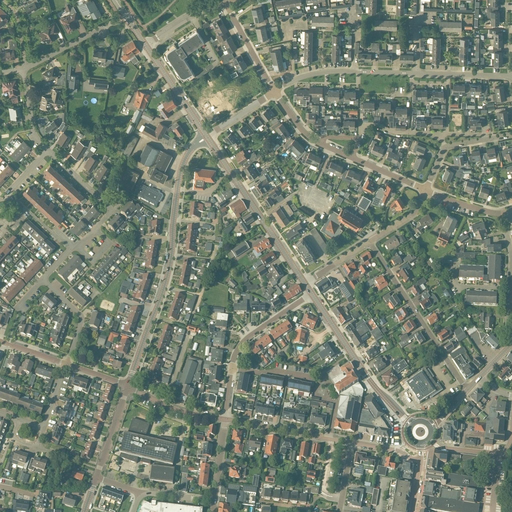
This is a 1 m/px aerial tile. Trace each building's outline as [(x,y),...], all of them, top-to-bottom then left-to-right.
[(28,0),(27,1),(29,5),(25,7),(28,14),(37,9),(35,6),(39,4),(36,0),(28,0)] [(497,5),(499,5),(498,0),(487,0),(487,5),(487,8),(490,8),(497,8),(497,5)] [(94,18),(101,15),(93,1),(89,3),(88,1),(79,6),(84,15),(90,11),(94,18)] [(252,6),(253,9),(252,9),(253,16),(262,14),(261,7),(262,7),(262,4),(261,4),(255,5),(252,6)] [(497,11),(497,8),(490,8),(490,12),(491,12),(491,18),(499,18),(499,11),(497,11)] [(73,23),(79,19),(76,13),(64,19),(63,18),(61,19),(61,21),(62,23),(63,22),(68,32),(76,28),(73,23)] [(255,22),(256,22),(257,25),(266,23),(265,19),(263,20),(262,14),(253,16),(255,22)] [(216,29),(224,24),(221,18),(213,22),(216,28),(216,29)] [(497,24),(499,24),(499,18),(491,18),(491,24),(490,24),(490,28),(497,28),(497,24)] [(267,26),(266,23),(257,25),(257,28),(256,28),(257,34),(266,32),(265,26),(267,26)] [(225,31),(227,30),(224,24),(216,29),(216,28),(213,30),(215,32),(217,31),(219,34),(216,36),(218,39),(227,35),(225,31)] [(54,40),(52,35),(58,32),(54,25),(48,28),(48,29),(39,34),(43,40),(45,39),(48,43),(54,40)] [(494,39),(502,39),(502,33),(500,33),(500,29),(493,30),(493,33),(494,33),(494,39)] [(164,52),(166,55),(167,59),(169,62),(171,64),(175,69),(176,73),(178,76),(181,78),(183,81),(188,78),(189,80),(195,74),(183,56),(204,42),(197,30),(175,45),(174,43),(167,47),(168,49),(164,52)] [(266,32),(257,34),(259,41),(260,40),(261,44),(270,41),(269,38),(268,39),(266,32)] [(227,35),(218,39),(220,42),(223,41),(224,44),(222,45),(223,48),(234,42),(230,36),(228,37),(227,35)] [(8,41),(10,50),(17,49),(15,39),(8,41)] [(500,46),(502,46),(502,39),(494,39),(494,46),(490,46),(488,47),(488,49),(500,49),(500,46)] [(127,54),(137,47),(133,41),(123,48),(126,54),(127,54)] [(229,53),(237,48),(234,42),(223,48),(225,51),(227,49),(229,53)] [(271,48),(272,51),(270,51),(272,58),(281,55),(280,49),(281,49),(281,46),(271,48)] [(125,62),(140,51),(137,47),(127,54),(126,54),(122,57),(125,62)] [(114,60),(106,59),(107,51),(94,49),(93,59),(101,60),(101,61),(105,62),(105,66),(113,66),(114,60)] [(489,53),(494,53),(494,59),(503,59),(502,52),(500,52),(500,49),(488,49),(489,53)] [(2,61),(14,59),(13,50),(1,52),(2,61)] [(234,62),(232,63),(233,66),(236,65),(244,60),(241,54),(233,59),(234,62)] [(281,55),(272,58),(273,64),(283,62),(281,55)] [(244,60),(236,65),(239,71),(247,66),(244,60)] [(283,62),(273,64),(275,70),(277,70),(277,73),(286,71),(286,68),(284,68),(283,62)] [(124,76),(125,68),(114,66),(112,74),(124,76)] [(53,68),(43,74),(47,82),(57,76),(53,68)] [(71,75),(71,72),(67,72),(67,79),(70,79),(69,87),(78,88),(79,76),(71,75)] [(62,74),(62,75),(59,78),(57,78),(57,85),(65,85),(65,74),(62,74)] [(258,87),(249,74),(242,79),(246,86),(248,85),(249,88),(248,89),(250,92),(258,87)] [(9,97),(17,96),(16,90),(17,89),(15,81),(2,83),(4,92),(8,91),(9,97)] [(459,93),(459,85),(454,85),(454,89),(451,89),(451,95),(455,96),(455,97),(459,97),(459,93)] [(463,96),(467,96),(467,89),(465,89),(465,85),(459,85),(459,93),(463,93),(463,96)] [(475,97),(475,94),(476,85),(470,85),(470,90),(467,89),(467,96),(467,97),(475,97)] [(481,90),(481,85),(476,85),(475,94),(479,94),(479,97),(483,97),(484,95),(484,90),(483,90),(481,90)] [(203,90),(201,87),(197,89),(198,90),(193,93),(210,119),(237,101),(237,100),(237,101),(230,91),(226,94),(228,96),(224,98),(225,98),(217,103),(216,104),(217,104),(212,107),(211,105),(210,104),(206,107),(204,105),(205,104),(203,101),(202,102),(200,99),(203,97),(200,93),(203,91),(203,90)] [(53,90),(51,99),(42,97),(40,108),(50,110),(51,104),(61,106),(62,101),(58,100),(60,91),(53,90)] [(297,90),(297,94),(294,94),(294,102),(297,102),(297,99),(300,99),(300,105),(303,105),(303,106),(304,90),(297,90)] [(418,101),(418,99),(421,99),(422,91),(416,90),(416,95),(413,95),(413,101),(418,101)] [(148,101),(150,95),(138,91),(136,97),(136,98),(134,105),(145,108),(147,101),(148,101)] [(329,102),(329,99),(333,99),(334,91),(328,91),(328,95),(325,95),(325,102),(329,102)] [(337,102),(341,102),(342,96),(339,96),(339,91),(334,91),(333,99),(337,99),(337,102)] [(346,100),(350,100),(350,91),(344,91),(344,96),(342,96),(341,102),(346,102),(346,100)] [(355,96),(355,91),(350,91),(350,100),(353,100),(353,102),(358,103),(358,96),(355,96)] [(425,102),(430,102),(430,91),(427,91),(422,91),(421,99),(425,99),(425,102)] [(434,100),(438,100),(438,91),(430,91),(430,102),(434,102),(434,100)] [(438,100),(442,100),(442,102),(446,102),(446,96),(443,96),(443,91),(438,91),(438,100)] [(503,99),(505,99),(504,92),(496,94),(497,100),(495,100),(495,104),(503,103),(503,99)] [(169,111),(177,106),(171,98),(163,104),(165,106),(156,112),(159,115),(160,114),(161,117),(163,115),(165,118),(171,115),(169,111)] [(365,111),(368,111),(369,102),(363,102),(363,107),(360,106),(360,113),(364,113),(365,111)] [(369,102),(368,111),(372,111),(372,113),(372,116),(376,116),(377,107),(374,107),(374,102),(369,102)] [(379,107),(377,107),(376,116),(381,116),(381,113),(381,111),(385,111),(385,103),(379,102),(379,107)] [(385,103),(385,111),(385,116),(388,116),(388,122),(393,122),(393,112),(393,108),(390,108),(391,103),(385,103)] [(22,121),(21,118),(19,107),(13,108),(8,108),(10,117),(14,116),(14,119),(15,122),(22,121)] [(397,117),(401,117),(401,108),(396,108),(395,113),(393,112),(393,122),(397,122),(397,119),(397,117)] [(406,113),(407,108),(401,108),(401,117),(401,121),(405,121),(405,119),(409,119),(409,113),(406,113)] [(500,118),(508,117),(507,111),(504,111),(504,108),(496,109),(496,112),(499,112),(500,118)] [(138,120),(142,112),(137,110),(133,118),(138,120)] [(266,121),(274,114),(270,110),(268,112),(266,110),(261,114),(266,121)] [(154,116),(145,111),(142,116),(151,121),(154,116)] [(322,118),(322,119),(318,119),(319,113),(315,112),(315,123),(315,128),(321,128),(321,123),(324,123),(325,118),(322,118)] [(426,122),(429,122),(429,116),(429,112),(425,112),(425,118),(421,118),(421,127),(426,127),(426,122)] [(341,124),(341,118),(341,114),(337,114),(336,117),(333,116),(333,120),(332,128),(338,129),(338,124),(341,124)] [(325,115),(325,118),(324,123),(327,124),(327,128),(332,128),(333,120),(330,120),(330,116),(325,115)] [(415,126),(421,127),(421,118),(417,118),(417,115),(412,115),(412,122),(415,122),(415,126)] [(433,116),(429,116),(429,122),(432,122),(431,127),(437,127),(437,118),(433,118),(433,116)] [(441,116),(441,119),(437,118),(437,127),(443,127),(443,123),(445,123),(445,116),(441,116)] [(349,117),(349,120),(349,129),(354,129),(355,124),(357,124),(357,118),(353,118),(353,117),(349,117)] [(471,128),(476,128),(476,119),(472,119),(473,117),(468,117),(468,123),(471,123),(471,128)] [(480,120),(476,119),(476,128),(482,128),(482,124),(484,124),(485,117),(480,117),(480,120)] [(505,124),(509,124),(508,117),(500,118),(501,125),(498,125),(499,128),(506,127),(505,124)] [(254,129),(257,126),(259,129),(264,125),(262,122),(258,118),(256,120),(254,118),(249,122),(254,129)] [(345,118),(341,118),(341,124),(343,124),(343,128),(349,129),(349,120),(345,120),(345,118)] [(53,121),(45,128),(49,133),(52,130),(53,131),(58,127),(53,121)] [(169,140),(171,137),(164,133),(168,127),(160,122),(155,131),(145,125),(142,131),(158,140),(160,135),(162,136),(169,140)] [(169,132),(174,129),(179,135),(184,132),(179,125),(177,122),(170,127),(167,130),(169,132)] [(276,128),(279,133),(286,129),(282,123),(280,125),(278,122),(271,127),(274,130),(276,128)] [(130,124),(126,131),(131,133),(134,126),(130,124)] [(247,136),(252,132),(247,125),(244,127),(243,125),(237,130),(242,136),(245,134),(247,136)] [(288,135),(290,134),(286,129),(279,133),(283,138),(280,141),(282,144),(284,142),(290,138),(288,135)] [(381,136),(382,133),(374,129),(367,144),(370,145),(371,143),(370,143),(375,133),(381,136)] [(64,146),(70,137),(63,133),(57,141),(64,146)] [(234,142),(236,145),(241,142),(239,138),(235,133),(232,135),(231,133),(225,138),(223,139),(226,142),(228,141),(231,144),(234,142)] [(291,152),(294,149),(299,144),(294,139),(293,141),(290,139),(284,145),(291,152)] [(15,142),(26,152),(30,148),(24,141),(22,144),(18,140),(15,142)] [(371,152),(376,154),(379,146),(376,144),(377,142),(373,140),(370,146),(373,147),(371,152)] [(15,151),(22,157),(26,152),(15,142),(13,145),(17,148),(15,151)] [(88,151),(92,146),(89,144),(87,147),(79,142),(71,154),(79,160),(86,149),(88,151)] [(154,157),(158,149),(147,143),(143,152),(154,157)] [(304,148),(299,144),(294,149),(298,154),(297,155),(300,157),(305,152),(302,150),(304,148)] [(383,152),(385,153),(388,147),(384,145),(383,147),(379,146),(376,154),(381,156),(383,152)] [(394,153),(391,151),(393,147),(389,145),(388,147),(385,153),(388,154),(386,158),(391,160),(394,153)] [(245,148),(243,149),(241,146),(239,148),(241,151),(237,154),(239,156),(236,158),(240,163),(249,158),(249,157),(250,156),(249,155),(245,148)] [(22,157),(15,151),(11,147),(9,149),(13,153),(11,155),(17,161),(22,157)] [(425,159),(422,158),(424,151),(418,148),(416,152),(419,153),(413,167),(421,170),(425,159)] [(488,159),(496,158),(497,162),(500,161),(498,151),(495,151),(495,148),(487,149),(488,159)] [(154,157),(150,165),(147,172),(151,174),(150,176),(158,180),(164,182),(168,174),(164,172),(173,156),(163,151),(163,152),(158,149),(154,157)] [(509,161),(511,159),(511,151),(509,152),(508,149),(501,151),(503,156),(506,154),(509,161)] [(86,156),(89,158),(84,167),(91,171),(98,161),(91,157),(94,152),(89,150),(86,156)] [(473,162),(481,160),(480,151),(472,152),(473,162)] [(150,165),(154,157),(143,152),(139,160),(150,165)] [(305,162),(311,164),(315,155),(309,152),(308,154),(306,153),(301,162),(304,163),(305,162)] [(398,154),(394,153),(391,160),(396,163),(398,158),(400,159),(403,154),(399,152),(398,154)] [(258,158),(261,156),(260,153),(256,155),(256,156),(250,159),(252,162),(258,158)] [(461,153),(462,155),(453,157),(455,165),(461,164),(461,167),(469,166),(468,161),(464,162),(463,159),(466,159),(465,153),(461,153)] [(323,161),(320,159),(321,157),(315,155),(311,164),(317,167),(317,166),(320,167),(323,161)] [(101,167),(101,168),(95,177),(100,180),(101,181),(101,180),(102,181),(110,169),(103,164),(105,161),(102,160),(99,165),(101,167)] [(331,170),(334,172),(337,164),(331,162),(330,164),(327,163),(323,171),(329,174),(331,170)] [(244,169),(247,174),(254,170),(258,167),(254,163),(253,163),(251,164),(250,164),(244,169)] [(0,165),(9,174),(14,169),(8,164),(5,167),(2,164),(0,165)] [(342,169),(343,167),(337,164),(334,172),(340,174),(339,175),(342,177),(345,170),(342,169)] [(0,173),(5,179),(9,174),(0,165),(0,168),(2,170),(0,172),(0,173)] [(45,178),(55,168),(54,166),(53,167),(50,165),(44,171),(46,174),(44,176),(45,178)] [(131,191),(140,174),(127,167),(118,185),(131,191)] [(56,169),(55,168),(45,178),(47,180),(50,177),(52,179),(58,172),(56,170),(56,169)] [(254,170),(247,174),(251,180),(258,175),(259,173),(256,168),(254,170)] [(214,182),(216,171),(196,169),(195,180),(196,180),(195,184),(194,184),(194,189),(204,190),(205,185),(205,181),(214,182)] [(348,172),(345,170),(342,177),(345,178),(346,177),(352,179),(355,172),(349,169),(348,172)] [(452,174),(458,177),(459,177),(458,180),(460,181),(463,173),(453,169),(452,172),(446,169),(442,178),(449,182),(452,174)] [(52,184),(54,186),(63,175),(62,174),(61,175),(58,172),(52,179),(55,181),(52,184)] [(363,178),(360,177),(361,175),(355,172),(352,179),(357,182),(357,183),(360,184),(363,178)] [(262,182),(267,179),(267,178),(264,174),(259,178),(261,182),(262,182)] [(58,185),(61,187),(67,180),(64,178),(65,177),(63,175),(54,186),(56,188),(58,185)] [(363,190),(364,191),(368,193),(369,191),(372,192),(374,188),(372,187),(373,184),(370,182),(372,179),(368,177),(363,187),(360,186),(357,191),(361,193),(363,190)] [(261,194),(267,190),(264,186),(269,182),(267,179),(261,182),(255,186),(261,194)] [(472,193),(474,187),(477,188),(479,181),(475,179),(473,183),(467,181),(464,191),(472,193)] [(60,192),(62,194),(72,183),(70,182),(70,183),(67,180),(61,187),(63,189),(60,192)] [(318,185),(330,190),(332,185),(320,181),(318,185)] [(75,188),(72,185),(73,184),(72,183),(62,194),(64,195),(67,192),(69,195),(75,188)] [(159,203),(163,197),(162,196),(156,192),(157,191),(151,188),(150,189),(141,185),(135,196),(156,207),(159,202),(159,203)] [(379,188),(379,189),(379,188),(370,203),(377,206),(380,200),(387,203),(388,199),(390,195),(391,195),(392,191),(393,188),(388,185),(386,189),(385,191),(383,190),(383,189),(383,188),(381,187),(379,188)] [(486,199),(489,193),(491,194),(494,187),(489,185),(488,189),(482,187),(479,196),(486,199)] [(34,187),(31,189),(29,187),(23,194),(26,196),(25,197),(26,199),(36,188),(34,187)] [(274,203),(272,200),(278,196),(276,192),(279,190),(277,187),(274,189),(274,190),(268,194),(269,196),(264,199),(269,206),(274,203)] [(36,188),(26,199),(28,200),(29,199),(31,201),(37,195),(35,193),(38,190),(36,188)] [(69,200),(70,201),(80,191),(79,190),(78,191),(75,188),(69,195),(71,197),(69,200)] [(503,189),(504,192),(496,195),(499,202),(507,199),(505,195),(509,194),(507,188),(503,189)] [(77,202),(83,196),(81,193),(81,192),(80,191),(70,201),(72,203),(75,200),(77,202)] [(225,203),(233,197),(229,192),(220,198),(223,203),(219,206),(221,209),(227,205),(225,203)] [(37,195),(31,201),(34,204),(33,205),(35,206),(44,196),(43,194),(40,197),(37,195)] [(371,200),(363,195),(358,205),(365,209),(371,200)] [(44,196),(35,206),(36,208),(37,207),(40,209),(46,203),(43,201),(46,198),(44,196)] [(397,203),(398,205),(394,208),(396,211),(405,206),(399,197),(394,200),(391,203),(389,205),(392,208),(397,203)] [(242,213),(246,210),(240,201),(234,205),(238,211),(240,210),(242,213)] [(46,203),(40,209),(43,212),(42,213),(43,214),(53,204),(51,202),(48,205),(46,203)] [(280,207),(272,212),(278,220),(286,215),(289,213),(288,211),(291,209),(287,202),(280,207)] [(129,203),(125,208),(133,216),(135,214),(133,212),(135,209),(136,210),(138,208),(134,203),(132,205),(129,203)] [(53,204),(43,214),(44,215),(45,214),(48,217),(54,210),(52,208),(55,205),(53,204)] [(86,208),(95,216),(100,211),(93,205),(91,208),(88,206),(86,208)] [(238,211),(234,205),(230,208),(236,217),(242,213),(240,210),(238,211)] [(84,213),(82,216),(86,220),(88,218),(91,220),(95,216),(86,208),(85,209),(87,212),(85,214),(84,213)] [(123,215),(121,217),(125,221),(128,219),(127,218),(129,216),(132,218),(133,216),(125,208),(121,212),(123,215)] [(360,230),(364,222),(362,221),(363,219),(345,208),(344,210),(342,209),(339,214),(333,210),(320,230),(327,234),(326,235),(336,241),(342,230),(339,228),(343,222),(356,230),(357,228),(360,230)] [(54,210),(48,217),(51,219),(50,220),(51,222),(61,211),(59,210),(56,213),(54,210)] [(61,211),(51,222),(53,223),(54,222),(56,225),(62,218),(60,216),(63,213),(61,211)] [(418,226),(419,227),(421,229),(423,227),(427,224),(427,225),(433,221),(428,214),(419,220),(421,224),(418,226)] [(249,231),(247,227),(254,222),(251,218),(251,217),(251,216),(249,216),(249,215),(238,223),(245,233),(249,231)] [(286,215),(278,220),(282,226),(290,221),(288,218),(287,217),(286,215)] [(443,227),(442,230),(440,233),(437,239),(446,243),(449,237),(451,231),(457,219),(448,215),(443,227)] [(86,220),(82,216),(80,218),(81,219),(78,222),(76,219),(74,221),(82,229),(87,225),(84,222),(86,220)] [(112,222),(121,229),(122,230),(128,224),(125,221),(121,217),(119,219),(117,217),(112,222)] [(78,234),(82,229),(74,221),(72,223),(74,225),(72,228),(71,227),(69,230),(74,234),(76,232),(78,234)] [(108,226),(110,228),(108,230),(113,235),(115,232),(114,232),(117,229),(119,231),(121,229),(112,222),(108,226)] [(483,231),(486,230),(484,222),(472,226),(474,232),(482,230),(483,231)] [(23,233),(25,235),(33,227),(28,223),(22,229),(25,231),(23,233)] [(299,231),(303,228),(300,223),(291,229),(292,229),(287,233),(291,239),(300,233),(299,231)] [(29,235),(32,237),(37,231),(33,227),(25,235),(27,237),(29,235)] [(320,246),(325,243),(315,227),(310,231),(320,246)] [(476,239),(488,235),(486,230),(483,231),(482,230),(474,232),(476,239)] [(32,242),(34,244),(42,235),(37,231),(32,237),(34,240),(32,242)] [(462,243),(467,240),(463,234),(458,237),(462,243)] [(41,246),(46,241),(47,240),(42,235),(34,244),(36,246),(38,243),(41,246)] [(402,237),(396,241),(394,238),(391,240),(391,241),(385,245),(389,252),(394,248),(394,249),(405,242),(402,237)] [(12,238),(8,243),(17,251),(19,249),(17,247),(16,248),(15,247),(18,243),(13,238),(12,238)] [(297,242),(295,243),(297,246),(296,247),(299,252),(300,253),(301,252),(301,253),(302,254),(301,255),(301,256),(305,260),(305,261),(306,260),(308,263),(310,261),(314,259),(316,258),(314,255),(311,250),(310,248),(308,246),(305,241),(304,241),(303,238),(301,240),(297,242)] [(253,249),(254,249),(255,251),(253,252),(257,259),(262,255),(260,253),(267,249),(268,249),(271,247),(266,240),(253,249)] [(40,252),(42,254),(50,245),(46,241),(41,246),(40,247),(42,249),(40,252)] [(236,258),(250,249),(244,242),(231,251),(236,258)] [(8,243),(4,247),(10,253),(13,249),(14,250),(13,251),(15,252),(16,253),(17,251),(8,243)] [(49,256),(55,249),(50,245),(42,254),(44,255),(46,253),(49,256)] [(4,247),(0,251),(0,252),(9,260),(10,258),(8,256),(8,257),(7,256),(10,253),(4,247)] [(120,258),(122,255),(123,256),(126,253),(120,248),(118,251),(116,249),(111,254),(118,260),(121,263),(122,261),(120,258)] [(0,252),(0,260),(1,262),(4,259),(5,260),(7,262),(9,260),(0,252)] [(260,261),(258,262),(260,265),(262,264),(265,267),(276,260),(276,259),(277,258),(274,254),(273,255),(272,253),(260,261)] [(368,262),(372,259),(368,253),(360,258),(362,261),(359,263),(361,266),(364,264),(368,262)] [(42,258),(44,255),(42,254),(40,256),(38,259),(43,264),(46,261),(45,260),(42,258)] [(115,263),(118,260),(111,254),(107,258),(116,267),(118,265),(115,263)] [(395,256),(396,259),(394,260),(391,262),(395,267),(399,264),(399,266),(402,264),(399,259),(401,258),(398,254),(395,256)] [(80,264),(82,262),(75,256),(71,261),(82,270),(84,268),(80,264)] [(107,258),(103,263),(109,269),(112,266),(115,269),(116,267),(107,258)] [(490,258),(489,271),(500,271),(501,258),(490,258)] [(29,261),(39,270),(43,266),(36,259),(33,262),(30,260),(29,261)] [(28,268),(35,275),(39,270),(29,261),(27,263),(30,266),(28,268)] [(82,270),(71,261),(67,265),(73,271),(75,269),(79,273),(82,270)] [(112,272),(109,269),(103,263),(98,268),(105,274),(108,271),(111,273),(112,272)] [(355,275),(357,278),(360,276),(358,273),(357,274),(355,271),(356,270),(352,264),(348,266),(354,276),(355,275)] [(411,280),(406,272),(410,269),(407,264),(399,269),(401,272),(398,274),(400,277),(401,277),(406,284),(411,280)] [(73,271),(67,265),(62,270),(73,280),(75,277),(71,274),(73,271)] [(266,278),(270,284),(275,281),(273,278),(277,275),(281,272),(277,266),(269,272),(271,275),(266,278)] [(354,276),(348,266),(343,270),(348,277),(350,276),(351,277),(353,276),(355,280),(357,278),(355,275),(354,276)] [(190,270),(190,268),(183,267),(182,273),(191,275),(191,271),(190,270)] [(263,267),(256,271),(261,278),(268,273),(263,267)] [(21,270),(31,279),(35,275),(28,268),(25,271),(22,268),(21,270)] [(106,283),(107,281),(105,279),(102,276),(105,274),(98,268),(94,272),(107,285),(107,284),(106,283)] [(500,271),(489,271),(489,277),(484,277),(484,269),(459,268),(459,279),(483,280),(483,283),(489,284),(489,282),(500,282),(500,271)] [(19,272),(22,275),(20,277),(26,284),(31,279),(21,270),(19,272)] [(73,280),(62,270),(58,274),(65,281),(67,278),(71,282),(73,280)] [(106,286),(107,285),(94,272),(90,277),(96,283),(99,280),(102,283),(106,286)] [(275,282),(283,276),(281,272),(277,275),(273,278),(275,281),(270,284),(273,287),(277,284),(275,282)] [(151,277),(143,274),(142,278),(143,279),(142,281),(149,283),(151,277)] [(379,292),(388,286),(386,283),(385,283),(382,278),(378,281),(376,278),(367,283),(370,288),(374,285),(375,286),(379,292)] [(11,281),(21,290),(25,285),(18,279),(15,282),(13,279),(11,281)] [(187,283),(187,281),(180,279),(179,285),(188,287),(189,283),(187,283)] [(333,290),(337,287),(333,281),(330,284),(326,279),(315,287),(320,295),(331,288),(333,290)] [(415,297),(420,294),(419,294),(423,291),(420,287),(426,283),(424,279),(417,283),(417,284),(413,287),(414,289),(411,291),(415,297)] [(237,285),(232,280),(228,284),(233,289),(237,285)] [(10,288),(17,294),(21,290),(11,281),(9,282),(12,285),(10,288)] [(149,283),(142,281),(142,283),(140,283),(139,286),(147,289),(149,283)] [(357,289),(352,282),(349,285),(353,292),(357,289)] [(339,288),(343,295),(347,301),(349,303),(357,298),(347,283),(339,288)] [(74,298),(80,291),(83,288),(81,285),(77,289),(75,287),(69,294),(74,298)] [(147,289),(139,286),(137,292),(145,295),(147,289)] [(292,298),(301,292),(297,286),(288,292),(289,294),(284,297),(287,301),(292,298)] [(3,289),(12,299),(17,294),(10,288),(7,290),(4,288),(3,289)] [(271,288),(266,294),(263,297),(266,300),(270,297),(274,291),(271,288)] [(1,291),(4,294),(1,297),(8,303),(12,299),(3,289),(1,291)] [(74,298),(78,302),(88,292),(86,290),(82,294),(80,291),(74,298)] [(88,292),(78,302),(83,307),(89,300),(87,298),(90,294),(88,292)] [(145,295),(137,292),(135,298),(133,298),(132,301),(139,304),(140,300),(143,301),(145,295)] [(433,293),(429,296),(435,303),(438,301),(433,293)] [(496,305),(497,294),(466,293),(466,304),(496,305)] [(176,294),(174,300),(181,302),(182,300),(184,301),(185,297),(176,294)] [(247,306),(249,306),(250,296),(246,294),(246,302),(244,302),(244,306),(240,306),(240,313),(247,313),(247,306)] [(424,311),(431,306),(430,304),(432,302),(427,294),(422,297),(425,302),(422,303),(422,304),(420,305),(424,311)] [(42,306),(44,308),(52,300),(47,295),(45,298),(43,296),(38,300),(41,302),(44,304),(42,306)] [(383,298),(385,301),(387,303),(390,301),(395,309),(401,305),(396,297),(392,299),(391,298),(389,295),(383,298)] [(252,313),(258,313),(259,306),(255,306),(255,303),(250,302),(250,296),(249,306),(252,306),(252,313)] [(271,296),(266,302),(267,302),(273,310),(280,305),(277,300),(274,301),(271,296)] [(54,306),(56,304),(52,300),(44,308),(46,310),(48,308),(50,310),(50,311),(52,313),(56,308),(54,306)] [(180,304),(181,302),(174,300),(172,305),(181,309),(182,305),(180,304)] [(267,302),(266,302),(265,303),(265,306),(259,306),(258,313),(265,313),(265,309),(268,309),(269,312),(273,310),(267,302)] [(333,313),(337,320),(344,315),(346,313),(350,311),(352,309),(350,304),(347,306),(347,308),(345,309),(344,308),(341,310),(340,308),(333,313)] [(170,311),(177,314),(178,312),(179,312),(181,309),(172,305),(170,311)] [(132,311),(132,314),(138,316),(140,310),(132,307),(131,311),(132,311)] [(397,317),(400,315),(404,320),(408,317),(404,310),(401,312),(399,310),(395,313),(397,317)] [(176,316),(177,314),(170,311),(168,317),(176,321),(178,317),(176,316)] [(357,312),(351,316),(354,320),(360,316),(357,312)] [(0,326),(2,327),(4,320),(8,321),(10,315),(4,313),(3,317),(0,316),(0,326)] [(93,314),(91,320),(105,325),(106,322),(103,321),(103,322),(100,321),(101,317),(102,318),(103,315),(97,313),(96,315),(93,314)] [(438,315),(435,317),(434,316),(427,321),(431,326),(434,324),(438,322),(437,320),(440,318),(440,317),(443,316),(441,313),(438,315)] [(128,319),(136,322),(138,316),(132,314),(131,316),(129,315),(128,319)] [(55,317),(54,319),(55,320),(67,324),(69,318),(66,316),(62,315),(61,315),(60,319),(55,317)] [(218,315),(217,322),(227,323),(228,316),(218,315)] [(307,315),(304,320),(308,322),(307,322),(311,324),(311,325),(312,326),(312,325),(315,327),(318,320),(307,315)] [(349,321),(351,320),(349,317),(346,318),(344,315),(337,320),(341,326),(349,322),(349,321)] [(55,320),(54,319),(52,319),(52,321),(58,323),(57,327),(65,330),(67,324),(55,320)] [(128,323),(127,326),(134,328),(136,322),(128,319),(126,323),(128,323)] [(89,326),(92,327),(91,330),(97,332),(98,329),(97,329),(97,327),(102,329),(104,325),(105,325),(91,320),(89,326)] [(308,322),(304,320),(303,325),(313,330),(315,327),(312,325),(312,326),(311,325),(311,324),(307,322),(308,322)] [(353,330),(351,326),(357,323),(355,320),(349,324),(351,327),(344,331),(356,349),(360,347),(361,349),(365,347),(362,343),(366,341),(364,337),(360,339),(358,336),(364,333),(364,334),(369,331),(377,342),(384,338),(372,320),(365,324),(358,329),(357,327),(356,328),(353,330)] [(358,329),(365,324),(363,320),(355,326),(356,328),(357,327),(358,329)] [(494,323),(494,320),(485,320),(485,330),(489,330),(489,329),(492,329),(493,329),(493,328),(492,328),(492,323),(494,323)] [(26,336),(28,328),(28,329),(22,327),(24,323),(21,322),(19,327),(22,328),(20,334),(26,336)] [(292,329),(291,328),(287,322),(284,325),(287,329),(284,330),(286,333),(292,329)] [(412,322),(406,325),(403,327),(408,335),(411,333),(417,329),(412,322)] [(278,329),(283,335),(286,333),(284,330),(287,329),(284,325),(278,329)] [(26,336),(32,338),(34,332),(37,333),(38,327),(36,326),(34,330),(28,328),(26,336)] [(126,336),(127,332),(132,334),(134,328),(127,326),(126,328),(125,327),(124,331),(122,331),(121,334),(126,336)] [(172,333),(173,329),(165,326),(163,332),(170,335),(170,332),(172,333)] [(466,331),(469,336),(477,331),(473,326),(466,331)] [(52,329),(51,332),(63,336),(65,330),(57,327),(56,330),(52,329)] [(449,338),(453,336),(448,328),(444,330),(445,332),(442,334),(438,337),(440,340),(439,341),(440,342),(441,343),(442,343),(449,338)] [(456,337),(463,333),(460,328),(453,333),(456,337)] [(280,337),(283,335),(278,329),(273,332),(276,336),(278,335),(280,337)] [(305,345),(307,333),(296,331),(294,343),(305,345)] [(61,342),(63,336),(51,332),(50,334),(54,335),(53,339),(61,342)] [(169,337),(170,335),(163,332),(160,338),(169,341),(171,338),(169,337)] [(276,336),(273,332),(270,334),(275,341),(280,337),(278,335),(276,336)] [(118,335),(111,333),(108,342),(112,343),(113,338),(117,339),(118,335)] [(217,336),(216,340),(225,341),(226,334),(215,333),(214,336),(217,336)] [(458,342),(466,337),(463,333),(455,338),(458,342)] [(481,342),(487,336),(484,333),(482,333),(478,333),(476,335),(481,342)] [(402,342),(408,338),(406,334),(399,338),(402,342)] [(410,341),(413,339),(415,341),(417,340),(420,346),(425,343),(420,334),(416,336),(415,334),(399,344),(401,347),(410,342),(410,341)] [(104,347),(107,338),(100,335),(97,344),(104,347)] [(490,338),(487,336),(481,342),(484,345),(486,343),(495,351),(501,345),(491,337),(490,338)] [(266,348),(266,347),(272,343),(267,337),(263,340),(265,343),(263,345),(266,348)] [(168,345),(169,341),(160,338),(158,344),(165,347),(166,344),(168,345)] [(59,348),(61,342),(53,339),(51,342),(48,341),(47,343),(59,348)] [(391,349),(387,342),(385,339),(382,340),(386,346),(385,347),(388,350),(391,349)] [(122,344),(121,346),(128,349),(130,343),(121,340),(120,344),(122,344)] [(265,343),(263,340),(258,343),(263,350),(265,352),(268,350),(266,347),(266,348),(263,345),(265,343)] [(448,354),(454,350),(455,352),(461,349),(459,346),(457,347),(454,341),(444,348),(448,354)] [(263,350),(258,343),(253,347),(256,351),(258,349),(260,352),(263,350)] [(320,358),(334,348),(331,343),(323,348),(325,350),(318,355),(320,358)] [(380,349),(376,343),(370,347),(372,349),(365,353),(370,360),(379,354),(377,351),(380,349)] [(165,349),(165,347),(158,344),(156,350),(165,353),(166,349),(165,349)] [(128,349),(121,346),(120,349),(118,348),(117,352),(126,355),(128,349)] [(256,351),(253,347),(250,350),(255,356),(260,352),(258,349),(256,351)] [(334,348),(320,358),(322,361),(329,356),(331,358),(338,354),(334,348)] [(475,371),(469,362),(464,355),(465,355),(461,349),(453,354),(456,357),(452,360),(453,362),(459,370),(460,372),(459,372),(466,381),(473,376),(471,373),(475,371)] [(212,351),(212,357),(222,359),(223,352),(212,351)] [(285,357),(282,352),(277,356),(280,360),(285,357)] [(122,366),(121,365),(122,362),(115,360),(115,358),(105,355),(102,362),(112,366),(112,367),(116,368),(116,367),(120,369),(120,368),(121,368),(122,366)] [(478,370),(483,364),(478,360),(480,358),(477,355),(474,357),(475,358),(473,360),(475,361),(472,364),(478,370)] [(9,361),(6,360),(3,368),(7,369),(8,366),(13,367),(11,371),(17,373),(19,366),(16,365),(18,360),(10,357),(9,361)] [(199,383),(200,366),(202,361),(189,357),(183,374),(180,373),(175,385),(180,387),(177,393),(175,397),(180,399),(185,401),(187,397),(193,399),(196,390),(195,390),(196,388),(194,388),(197,382),(199,383)] [(204,361),(204,365),(214,367),(215,364),(221,365),(222,359),(212,357),(211,362),(204,361)] [(307,358),(299,357),(297,364),(306,365),(307,358)] [(384,364),(389,360),(386,357),(381,360),(379,357),(375,360),(377,363),(373,365),(378,373),(386,367),(384,364)] [(153,365),(160,368),(160,365),(162,366),(163,362),(155,359),(153,365)] [(29,374),(33,365),(25,362),(23,369),(20,368),(18,374),(23,376),(25,372),(29,374)] [(395,380),(398,378),(396,376),(408,368),(403,362),(398,365),(393,369),(394,371),(383,379),(388,388),(397,382),(395,380)] [(340,404),(337,420),(344,422),(349,398),(360,400),(361,391),(357,384),(358,383),(351,372),(353,371),(349,364),(340,370),(345,379),(343,380),(342,379),(340,378),(332,383),(335,388),(334,389),(339,396),(339,395),(340,397),(339,404),(340,404)] [(159,370),(160,368),(153,365),(151,371),(159,374),(160,370),(159,370)] [(214,369),(214,367),(204,365),(203,369),(209,370),(209,372),(212,373),(211,375),(209,375),(219,377),(220,370),(214,369)] [(500,368),(504,372),(498,378),(502,382),(506,378),(507,379),(511,374),(511,369),(510,371),(503,365),(500,368)] [(36,375),(43,378),(46,369),(39,367),(36,375)] [(50,381),(53,372),(46,369),(43,378),(46,379),(45,382),(48,383),(47,388),(50,389),(52,382),(50,381)] [(419,403),(429,396),(430,398),(437,394),(439,392),(441,391),(438,385),(436,386),(425,369),(409,381),(407,378),(400,383),(405,391),(409,389),(419,403)] [(158,378),(159,374),(151,371),(150,374),(149,374),(148,376),(156,379),(157,377),(158,378)] [(208,385),(212,386),(212,384),(216,385),(216,382),(219,383),(219,377),(209,375),(208,385)] [(156,381),(156,379),(148,376),(146,382),(150,383),(149,385),(159,388),(160,383),(156,381)] [(72,386),(78,388),(81,380),(75,378),(74,379),(71,378),(68,387),(71,389),(72,386)] [(91,385),(87,384),(88,382),(81,380),(78,388),(85,390),(84,393),(88,394),(91,385)] [(107,386),(105,393),(111,395),(114,388),(107,386)] [(218,392),(219,389),(211,388),(211,391),(210,394),(210,395),(208,404),(215,406),(217,398),(218,392)] [(480,408),(488,400),(477,390),(470,398),(480,408)] [(11,394),(8,393),(5,401),(11,403),(15,392),(12,391),(11,394)] [(11,403),(17,405),(19,399),(20,397),(16,396),(17,393),(15,392),(11,403)] [(111,395),(105,393),(103,400),(109,402),(111,395)] [(208,404),(210,395),(208,395),(204,394),(204,395),(202,395),(200,403),(208,404)] [(384,416),(371,396),(365,400),(364,403),(366,406),(362,410),(358,433),(389,439),(390,431),(381,418),(384,416)] [(24,397),(23,400),(19,399),(17,405),(16,407),(22,409),(26,398),(24,397)] [(29,399),(26,398),(22,409),(28,411),(31,403),(28,402),(29,399)] [(336,420),(334,429),(354,433),(356,424),(357,424),(361,400),(360,400),(349,398),(344,422),(337,420),(336,420)] [(65,405),(64,408),(72,411),(74,406),(71,405),(72,402),(66,400),(64,405),(65,405)] [(312,400),(311,407),(311,408),(318,409),(318,406),(326,408),(327,404),(327,403),(312,400)] [(235,401),(234,410),(244,412),(245,410),(246,405),(246,403),(235,401)] [(36,402),(35,404),(31,403),(28,411),(34,413),(38,402),(36,402)] [(41,403),(38,402),(34,413),(40,415),(43,407),(40,406),(41,403)] [(255,402),(254,408),(257,409),(256,414),(262,416),(264,405),(258,404),(258,403),(255,402)] [(488,418),(497,419),(498,413),(504,414),(505,405),(498,404),(497,410),(490,408),(488,418)] [(101,405),(98,412),(105,415),(107,408),(101,405)] [(464,417),(470,412),(474,415),(477,411),(472,407),(471,408),(468,406),(460,414),(464,417)] [(72,411),(64,408),(63,411),(62,411),(61,410),(56,408),(55,411),(71,416),(72,411)] [(290,421),(292,410),(285,409),(283,420),(290,421)] [(298,412),(292,410),(290,421),(296,422),(298,412)] [(310,425),(316,426),(318,416),(317,416),(318,411),(313,410),(312,415),(310,425)] [(69,421),(71,416),(55,411),(54,414),(59,416),(60,415),(61,416),(60,419),(69,421)] [(105,415),(98,412),(96,419),(102,422),(105,415)] [(305,413),(298,412),(296,422),(303,423),(305,413)] [(482,412),(478,416),(483,421),(487,417),(482,412)] [(318,416),(316,426),(325,427),(326,418),(327,415),(322,414),(321,417),(318,416)] [(493,442),(504,443),(505,434),(503,433),(505,420),(497,419),(487,418),(484,439),(485,439),(484,445),(493,446),(493,442)] [(60,419),(59,421),(58,421),(56,426),(53,425),(63,429),(64,426),(67,427),(69,421),(60,419)] [(150,425),(133,419),(119,458),(136,464),(138,458),(142,459),(141,463),(150,465),(151,460),(155,461),(154,466),(153,466),(152,466),(150,481),(151,481),(173,483),(173,484),(175,468),(174,468),(174,469),(172,468),(176,439),(158,437),(157,441),(155,440),(155,438),(147,437),(147,439),(145,438),(150,425)] [(94,424),(92,431),(98,434),(101,427),(94,424)] [(484,433),(485,425),(475,424),(474,431),(484,433)] [(53,431),(52,433),(60,437),(62,431),(59,430),(60,428),(63,429),(53,425),(52,430),(53,431)] [(456,444),(459,445),(460,436),(460,434),(460,433),(462,433),(462,430),(464,431),(464,427),(462,427),(462,426),(450,425),(450,427),(445,426),(445,427),(443,427),(443,430),(445,432),(444,443),(456,444)] [(210,427),(209,430),(206,429),(205,434),(208,435),(207,440),(211,440),(212,436),(215,437),(216,428),(210,427)] [(98,434),(92,431),(89,438),(96,441),(98,434)] [(232,441),(235,442),(234,445),(236,446),(235,453),(242,455),(244,446),(240,445),(240,443),(242,434),(234,432),(234,433),(232,432),(231,436),(233,436),(232,441)] [(50,436),(49,438),(48,441),(54,444),(55,441),(59,442),(60,437),(52,433),(51,436),(50,436)] [(203,434),(197,433),(196,441),(204,442),(205,437),(203,437),(203,434)] [(265,455),(270,456),(272,446),(273,446),(274,439),(268,438),(265,455)] [(251,439),(250,442),(247,441),(245,453),(248,454),(248,451),(255,452),(256,448),(260,449),(262,441),(251,439)] [(275,457),(278,440),(274,439),(273,446),(272,446),(270,456),(275,457)] [(291,450),(293,442),(283,440),(282,449),(281,454),(280,457),(285,458),(285,455),(287,449),(291,450)] [(202,445),(201,451),(212,452),(213,447),(209,446),(209,443),(201,442),(201,445),(202,445)] [(88,444),(85,451),(92,453),(94,446),(88,444)] [(302,444),(298,464),(303,465),(304,462),(303,462),(303,458),(307,459),(309,445),(302,444)] [(308,464),(309,465),(312,465),(314,465),(316,456),(319,457),(321,448),(314,446),(312,459),(309,459),(308,464)] [(92,453),(85,451),(83,458),(89,460),(92,453)] [(201,459),(206,460),(207,460),(207,457),(211,458),(212,452),(201,451),(200,456),(203,456),(203,457),(201,456),(201,459)] [(426,481),(437,483),(442,484),(441,486),(477,491),(479,479),(443,473),(441,473),(442,470),(437,469),(438,462),(446,463),(448,455),(430,451),(427,471),(426,481)] [(13,461),(18,463),(19,463),(22,454),(16,452),(13,461)] [(25,463),(27,456),(22,454),(19,463),(18,463),(17,466),(23,468),(26,469),(28,463),(25,463)] [(363,470),(366,460),(366,456),(357,455),(354,466),(359,467),(358,469),(363,470)] [(35,459),(33,465),(30,464),(28,470),(31,471),(33,472),(34,468),(38,470),(41,461),(35,459)] [(369,460),(366,460),(363,470),(365,470),(365,471),(373,473),(376,460),(369,459),(369,460)] [(386,460),(385,468),(378,467),(377,475),(385,477),(387,469),(394,471),(396,465),(394,464),(394,462),(386,460)] [(47,463),(41,461),(38,470),(37,473),(40,474),(42,471),(43,471),(42,475),(45,476),(47,470),(45,469),(47,463)] [(413,476),(414,465),(404,463),(403,469),(399,468),(397,480),(411,482),(412,476),(413,476)] [(309,465),(308,471),(307,478),(306,482),(310,482),(311,479),(315,480),(315,479),(316,477),(315,477),(316,473),(311,472),(312,465),(309,465)] [(240,479),(240,476),(246,477),(247,467),(241,466),(240,471),(238,471),(239,470),(234,470),(234,471),(231,470),(230,478),(240,479)] [(73,470),(72,474),(83,478),(84,474),(76,471),(77,468),(73,467),(72,470),(73,470)] [(265,482),(274,483),(275,472),(270,472),(271,469),(267,468),(265,482)] [(82,481),(83,478),(72,474),(65,472),(64,475),(82,481)] [(203,480),(200,480),(199,487),(207,488),(208,484),(203,483),(203,480)] [(389,500),(387,511),(407,511),(409,503),(409,498),(409,499),(410,498),(410,495),(411,488),(412,485),(392,481),(390,495),(391,496),(391,500),(389,500)] [(309,505),(311,496),(311,494),(318,495),(318,494),(319,493),(319,491),(319,489),(311,488),(311,490),(263,484),(262,490),(261,498),(264,498),(264,500),(270,500),(270,499),(273,500),(273,501),(279,502),(279,501),(282,501),(282,502),(288,503),(288,502),(291,502),(291,503),(297,504),(297,503),(300,503),(300,505),(306,505),(306,504),(309,505)] [(423,497),(450,502),(450,501),(476,506),(479,506),(480,505),(475,505),(475,500),(476,500),(476,496),(476,493),(459,490),(459,492),(442,489),(442,488),(435,487),(435,486),(425,484),(424,488),(423,493),(423,497)] [(227,504),(235,505),(255,507),(256,495),(257,489),(249,488),(229,486),(227,504)] [(103,487),(100,496),(105,498),(108,489),(103,487)] [(108,489),(105,498),(111,500),(114,491),(108,489)] [(350,492),(348,498),(362,501),(364,492),(353,490),(352,493),(350,492)] [(114,491),(111,500),(116,501),(119,493),(114,491)] [(37,497),(36,508),(45,510),(46,501),(49,501),(50,494),(44,493),(43,498),(37,497)] [(119,493),(116,501),(121,503),(124,495),(119,493)] [(74,507),(76,499),(66,496),(63,504),(74,507)] [(450,502),(423,497),(421,509),(439,511),(478,511),(479,506),(476,506),(450,501),(450,502)] [(362,501),(348,498),(347,504),(350,504),(350,507),(361,509),(362,501)] [(16,511),(17,511),(21,511),(23,502),(16,501),(16,506),(13,506),(11,511),(16,511)] [(29,503),(23,502),(21,511),(23,511),(30,511),(31,508),(28,508),(29,503)]
